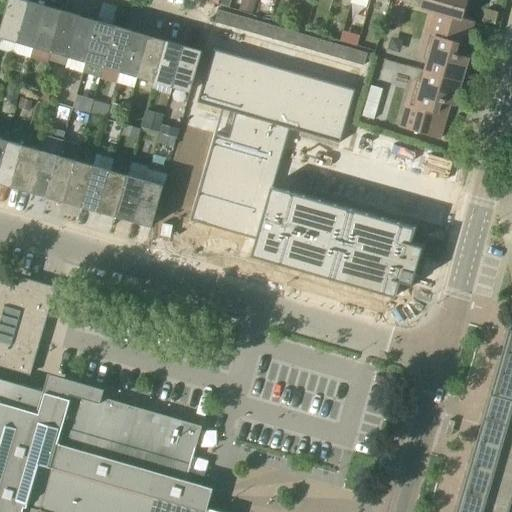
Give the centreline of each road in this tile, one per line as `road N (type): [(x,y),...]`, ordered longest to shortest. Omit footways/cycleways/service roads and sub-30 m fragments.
road 1 (residential): [(442,356),(0,229)]
road 2 (residential): [(442,356),(511,93)]
road 3 (residential): [(399,511),(442,356)]
